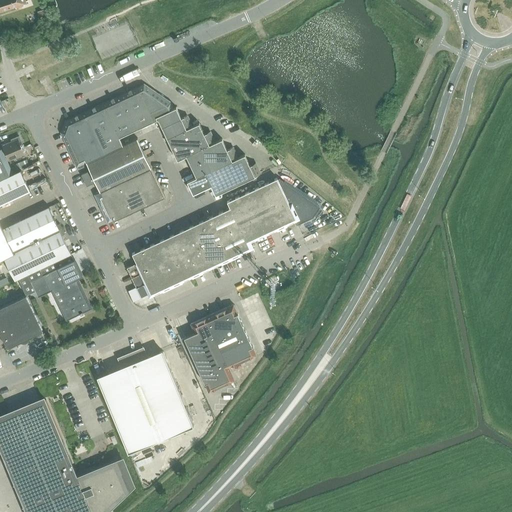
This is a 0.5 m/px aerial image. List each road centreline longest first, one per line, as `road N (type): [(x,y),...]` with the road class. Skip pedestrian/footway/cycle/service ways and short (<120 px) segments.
road 1 (secondary): [(246,461),(321,376),(391,270),(454,143),(488,43)]
road 2 (secondary): [(472,35),(380,251),(246,461)]
road 3 (unclassified): [(133,328),(312,245)]
road 4 (unclassified): [(132,67),(267,158)]
road 5 (unclassified): [(132,67),(279,0)]
road 6 (unclassified): [(96,248),(186,208),(162,157)]
road 7 (unclassified): [(96,248),(26,112)]
road 8 (unclassified): [(0,381),(133,328)]
